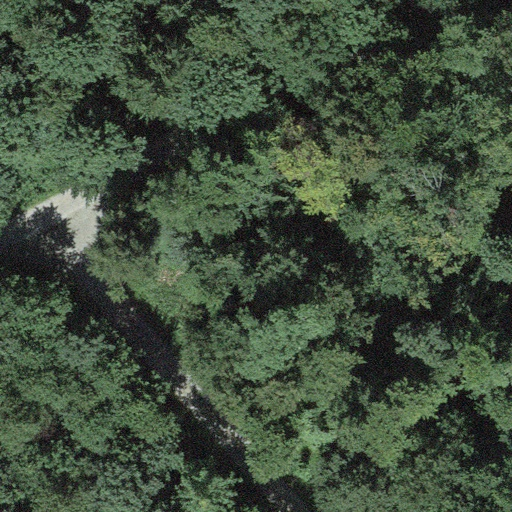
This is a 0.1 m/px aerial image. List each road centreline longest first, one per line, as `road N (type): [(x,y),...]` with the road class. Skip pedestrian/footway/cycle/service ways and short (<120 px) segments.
road 1 (track): [(0,245),(463,0)]
road 2 (track): [(41,222),(299,511)]
